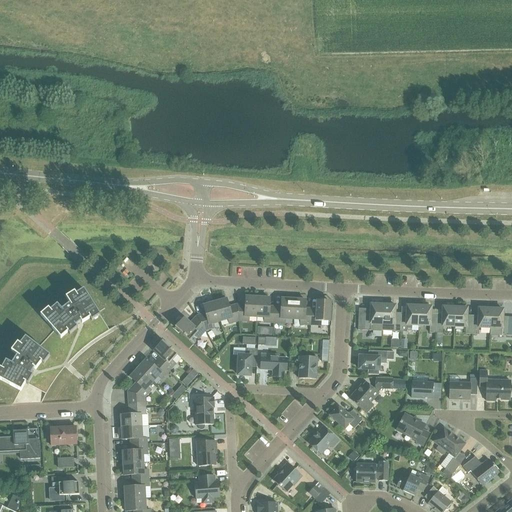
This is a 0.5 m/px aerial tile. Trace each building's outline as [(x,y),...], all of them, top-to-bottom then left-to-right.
[(24,383),(26,383),(28,385),(31,386),(35,388),(46,394),(51,385),(57,377),(63,369),(65,367),(68,364),(70,362),(77,354),(84,348),(92,342),(100,336),(109,330),(100,316),(90,300),(86,293),(70,304),(62,310),(60,311),(67,319),(54,331),(53,332),(39,347),(38,349),(28,341),(17,356),(12,364),(10,366),(28,376),(24,383)] [(245,308),(238,307),(239,321),(245,321),(248,322),(250,317),(257,317),(258,298),(246,297),(245,308)] [(258,298),(257,317),(264,318),(265,323),(268,323),(268,322),(275,323),(275,310),(269,309),(270,299),(258,298)] [(275,310),(275,323),(281,323),(284,324),(286,319),(293,319),(294,300),(282,299),(281,310),(275,310)] [(227,300),(215,303),(221,321),(227,319),(230,324),(233,323),(233,322),(239,321),(238,307),(230,310),(227,300)] [(294,300),(293,319),(300,320),(301,325),(304,325),(310,325),(311,312),(305,311),(306,301),(294,300)] [(311,312),(310,325),(317,325),(317,326),(320,326),(321,321),(329,321),(330,302),(318,301),(317,312),(311,312)] [(221,321),(215,303),(204,306),(207,316),(198,319),(206,330),(211,329),(214,328),(214,323),(221,321)] [(382,331),(383,305),(371,305),(371,316),(359,315),(358,330),(382,331)] [(395,306),(383,305),(382,331),(400,332),(401,317),(395,317),(395,306)] [(407,317),(401,317),(400,332),(407,332),(407,325),(418,326),(419,307),(407,306),(407,317)] [(419,307),(418,326),(430,326),(429,333),(436,333),(437,318),(431,318),(431,307),(419,307)] [(437,318),(436,333),(443,334),(443,327),(454,327),(455,308),(443,307),(443,319),(437,318)] [(455,308),(454,327),(466,328),(465,334),(472,335),(473,320),(467,319),(467,308),(455,308)] [(479,320),(473,320),(472,335),(479,335),(479,328),(490,328),(491,309),(479,309),(479,320)] [(511,321),(509,321),(503,321),(503,310),(491,309),(490,328),(490,335),(508,336),(511,336),(511,321)] [(206,330),(198,319),(191,326),(184,319),(175,328),(189,341),(195,336),(199,338),(201,336),(206,330)] [(271,334),(271,326),(261,325),(260,334),(271,334)] [(258,337),(258,346),(265,346),(266,338),(258,337)] [(159,363),(168,371),(173,367),(175,364),(172,360),(177,355),(163,342),(155,351),(163,358),(159,363)] [(239,356),(238,375),(250,376),(251,363),(257,363),(258,349),(245,349),(245,356),(239,356)] [(360,357),(359,369),(368,370),(368,374),(379,375),(379,370),(379,364),(386,364),(387,360),(394,360),(394,352),(373,351),(373,357),(360,357)] [(273,371),(272,377),(284,378),(285,372),(287,372),(287,359),(279,358),(279,355),(268,355),(268,358),(261,357),(260,370),(273,371)] [(317,358),(299,357),(299,364),(300,365),(299,379),(316,380),(317,358)] [(168,371),(159,363),(155,367),(147,360),(139,369),(153,382),(158,376),(162,379),(164,376),(168,371)] [(153,382),(139,369),(130,378),(138,385),(131,393),(131,404),(145,409),(144,398),(148,393),(149,394),(151,391),(148,387),(153,382)] [(193,370),(187,376),(192,381),(198,374),(193,370)] [(486,387),(486,401),(496,401),(496,400),(510,400),(511,382),(487,381),(487,372),(480,372),(479,387),(486,387)] [(362,385),(350,399),(363,411),(371,403),(379,394),(378,393),(382,389),(392,389),(393,380),(376,379),(376,386),(373,389),(368,385),(365,388),(362,385)] [(449,383),(449,399),(463,400),(470,400),(470,395),(477,395),(477,379),(470,379),(470,383),(449,383)] [(405,381),(393,380),(392,389),(405,389),(405,381)] [(433,399),(433,384),(412,383),(411,398),(433,399)] [(181,386),(177,391),(181,395),(186,390),(181,386)] [(195,399),(196,426),(198,426),(198,427),(199,429),(200,430),(202,430),(203,430),(204,429),(205,427),(205,425),(213,425),(213,408),(215,408),(214,398),(195,399)] [(145,409),(131,404),(132,415),(121,416),(122,428),(141,427),(141,415),(145,415),(145,409)] [(338,407),(330,416),(345,429),(349,424),(354,429),(362,420),(352,411),(348,415),(338,407)] [(425,425),(405,414),(396,430),(397,431),(397,430),(417,440),(416,443),(423,446),(430,434),(423,430),(425,425)] [(50,429),(51,446),(77,445),(76,427),(50,429)] [(141,427),(122,428),(123,440),(133,439),(134,445),(147,445),(146,438),(142,438),(141,427)] [(309,443),(321,455),(329,445),(332,448),(339,441),(323,427),(317,434),(317,433),(314,437),(309,443)] [(444,428),(434,442),(440,446),(437,449),(438,451),(442,454),(444,454),(446,451),(455,458),(465,444),(457,438),(452,434),(444,428)] [(28,442),(28,431),(14,432),(14,437),(12,437),(0,438),(0,452),(20,452),(21,460),(40,459),(39,441),(28,442)] [(179,439),(169,440),(170,460),(180,459),(179,439)] [(197,443),(198,467),(216,466),(215,449),(217,449),(216,442),(197,443)] [(147,445),(134,445),(134,451),(123,452),(124,464),(143,463),(143,456),(147,455),(147,445)] [(430,457),(434,452),(427,446),(423,451),(430,457)] [(359,456),(354,451),(349,458),(353,462),(359,456)] [(475,457),(463,467),(468,473),(470,471),(482,486),(484,485),(485,486),(490,483),(489,481),(499,473),(494,467),(495,467),(489,460),(483,465),(481,464),(480,464),(480,463),(475,457)] [(58,459),(59,469),(74,468),(73,459),(58,459)] [(445,469),(442,473),(450,479),(453,475),(461,464),(453,459),(445,469)] [(387,482),(388,463),(379,462),(379,465),(365,465),(365,467),(356,467),(356,472),(351,472),(351,477),(356,477),(356,483),(375,483),(375,479),(379,479),(379,481),(387,482)] [(143,463),(124,464),(124,476),(135,475),(135,481),(149,481),(148,470),(143,470),(143,463)] [(283,471),(273,481),(286,493),(293,485),(294,486),(299,480),(298,479),(301,476),(287,463),(282,469),(283,471)] [(401,478),(397,486),(404,489),(403,491),(414,496),(417,490),(423,492),(429,478),(418,473),(417,473),(412,471),(410,476),(408,481),(401,478)] [(475,485),(465,474),(460,480),(470,490),(475,485)] [(195,484),(196,499),(203,499),(203,504),(213,503),(213,498),(220,497),(219,487),(215,488),(214,476),(199,477),(200,484),(195,484)] [(52,489),(49,489),(50,502),(64,501),(64,496),(79,495),(79,482),(68,483),(67,477),(52,478),(52,489)] [(149,481),(135,481),(136,487),(125,488),(126,500),(145,499),(144,488),(149,487),(149,481)] [(325,489),(318,483),(315,486),(314,487),(310,492),(316,498),(321,493),(324,489),(325,489)] [(433,488),(424,498),(429,502),(427,504),(436,511),(444,511),(446,511),(448,510),(448,508),(452,503),(443,495),(447,491),(442,487),(438,492),(433,488)] [(326,498),(321,493),(316,498),(322,503),(326,498)] [(13,496),(7,509),(13,511),(16,511),(22,500),(13,496)] [(145,510),(145,499),(126,500),(126,511),(137,511),(136,511),(150,511),(150,510),(145,510)] [(511,511),(511,500),(497,511),(511,511)] [(257,511),(279,511),(279,506),(277,506),(277,503),(257,504),(257,511)]
